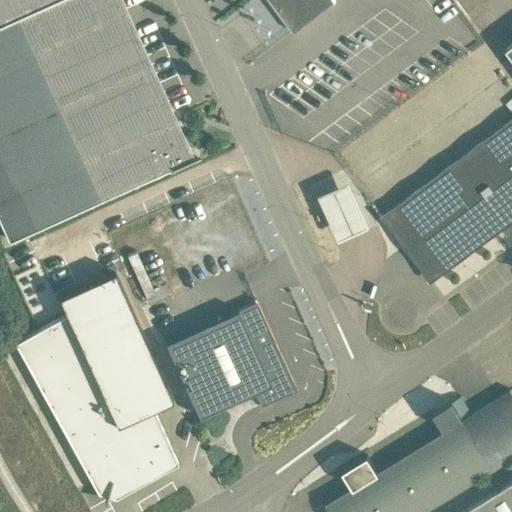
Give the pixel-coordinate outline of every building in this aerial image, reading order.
[(0,0),(0,219),(9,239),(194,154),(193,153),(192,154),(121,0),(0,0)] [(271,0),(294,30),(335,0),(271,0)] [(511,118),(383,214),(431,278),(511,218),(511,42),(507,46),(511,52),(511,118)] [(350,188),(359,217),(375,213),(365,183),(350,188)] [(67,312),(20,338),(15,341),(51,406),(55,404),(101,487),(115,491),(157,468),(159,472),(178,462),(153,407),(173,397),(115,269),(59,294),(67,312)] [(255,390),(261,404),(275,398),(287,393),(285,389),(289,379),(292,378),(257,299),(166,340),(199,415),(255,390)] [(327,501),(333,511),(421,511),(495,467),(511,456),(511,389),(511,388),(472,412),(461,395),(435,410),(446,428),(378,470),(368,454),(344,468),(355,485),(328,501),(327,501)] [(511,511),(511,478),(457,511),(511,511)]
